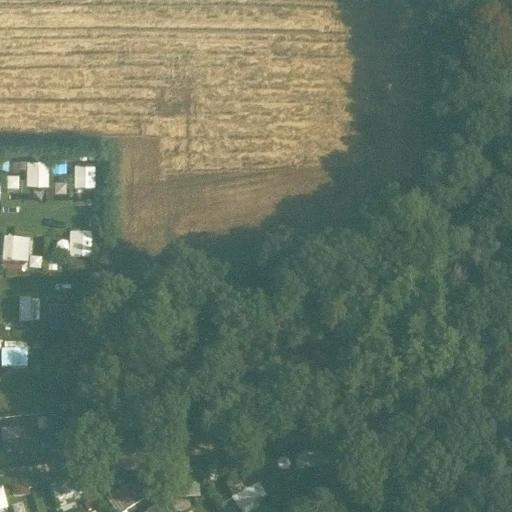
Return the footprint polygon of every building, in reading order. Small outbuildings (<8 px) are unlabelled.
[(49,182),(49,156),(27,155),(26,182),(49,182)] [(74,184),(94,184),(95,161),(74,161),(74,184)] [(88,258),(90,236),(76,235),(74,257),(88,258)] [(1,264),(28,265),(29,239),(2,239),(1,264)] [(40,325),(40,299),(18,299),(18,325),(40,325)] [(48,309),(48,331),(69,331),(69,309),(48,309)] [(2,369),(27,368),(26,344),(1,345),(2,369)] [(0,432),(1,455),(36,453),(35,439),(19,440),(18,429),(0,430),(0,432)] [(53,500),(83,491),(79,478),(49,487),(53,500)] [(114,511),(122,511),(146,498),(134,480),(106,498),(114,511)] [(257,484),(230,497),(237,511),(244,511),(266,501),(257,484)] [(13,485),(13,497),(28,497),(28,486),(13,485)] [(173,487),(173,499),(199,498),(198,485),(173,487)] [(0,511),(8,509),(2,486),(0,486),(0,511)]
